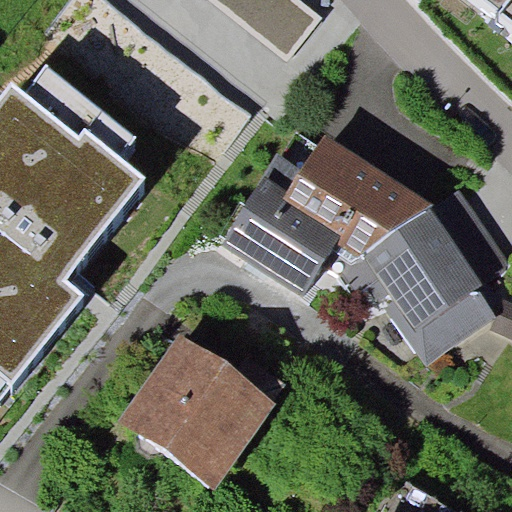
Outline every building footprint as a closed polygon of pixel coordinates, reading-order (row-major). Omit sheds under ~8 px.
[(300,0),(211,0),(287,61),(322,17),(300,0)] [(511,24),(511,0),(481,0),(497,12),(496,12),(511,24)] [(47,65),(26,92),(80,134),(85,128),(121,156),(137,136),(47,65)] [(26,92),(12,81),(0,96),(0,375),(12,385),(84,294),(66,279),(147,177),(121,156),(85,128),(80,134),(26,92)] [(434,204),(325,134),(302,168),(278,153),(222,244),(302,295),(336,242),(356,256),(362,253),(395,300),(385,308),(428,365),(496,316),(478,289),(510,265),(460,191),(434,204)] [(511,303),(502,299),(496,316),(490,330),(511,338),(511,303)] [(237,373),(180,333),(118,422),(217,489),(288,386),(248,358),(237,373)] [(0,399),(12,385),(0,375),(0,399)]
